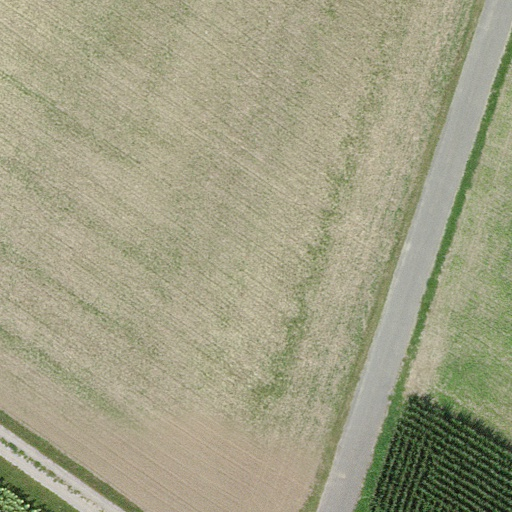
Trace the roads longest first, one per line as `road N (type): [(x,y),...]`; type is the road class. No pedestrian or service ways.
road 1 (unclassified): [(507,0),(338,511)]
road 2 (track): [(0,433),(112,511)]
